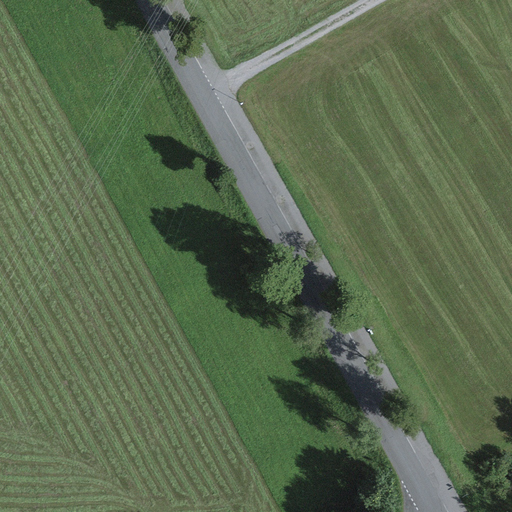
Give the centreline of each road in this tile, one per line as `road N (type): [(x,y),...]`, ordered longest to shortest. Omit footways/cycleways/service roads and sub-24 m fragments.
road 1 (tertiary): [(149,0),(434,511)]
road 2 (track): [(203,95),(372,0)]
